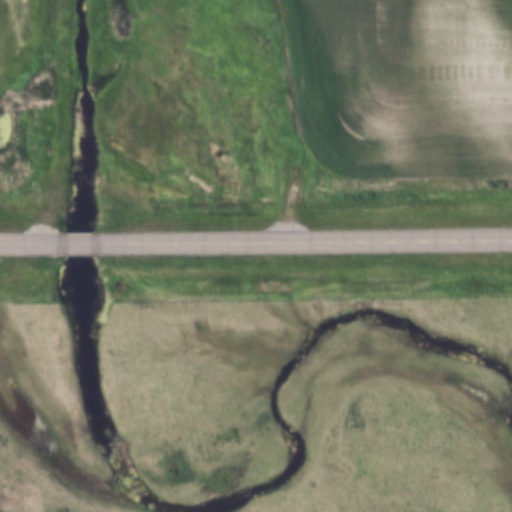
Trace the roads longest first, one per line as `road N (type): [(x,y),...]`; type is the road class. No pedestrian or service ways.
road 1 (residential): [(0,236),(511,235)]
road 2 (track): [(293,236),(313,116),(296,0)]
